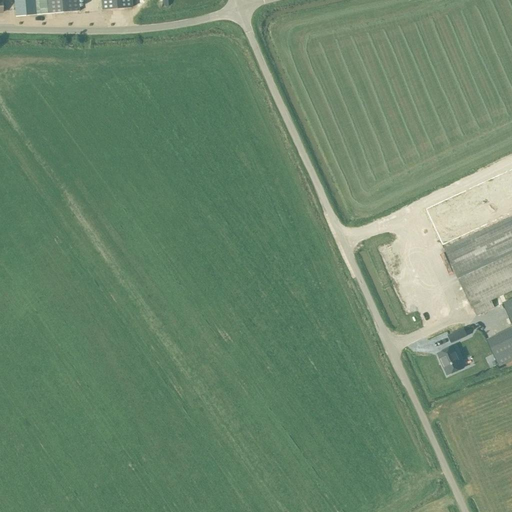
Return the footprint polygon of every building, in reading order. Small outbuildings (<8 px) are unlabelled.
[(13,0),(15,17),(47,14),(48,15),(79,12),(78,0),(13,0)] [(132,7),(130,0),(100,0),(102,10),(132,7)] [(442,246),(511,213),(511,169),(425,210),(442,246)] [(511,289),(511,217),(443,249),(471,309),(472,308),(475,316),(493,307),(490,300),(511,289)] [(511,298),(502,303),(511,324),(511,327),(486,340),(499,367),(511,360),(511,298)] [(467,336),(464,328),(447,335),(451,343),(467,336)] [(463,368),(453,346),(437,353),(447,375),(463,368)]
